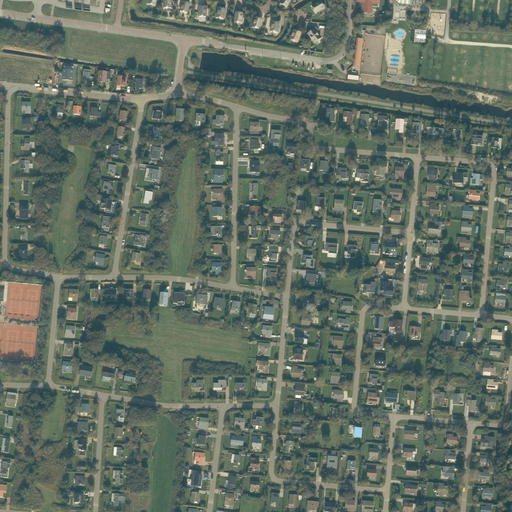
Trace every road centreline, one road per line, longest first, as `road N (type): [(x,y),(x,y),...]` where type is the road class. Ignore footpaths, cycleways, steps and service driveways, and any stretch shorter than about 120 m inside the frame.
road 1 (residential): [(57,278),(4,261),(8,86)]
road 2 (residential): [(481,314),(493,170),(417,160)]
road 3 (residential): [(417,160),(330,151),(314,146),(305,125),(236,106)]
road 4 (residential): [(386,493),(272,481),(275,409)]
road 5 (unclassified): [(184,39),(0,13)]
road 6 (residential): [(404,310),(361,310),(353,407),(394,417)]
road 7 (residential): [(286,296),(293,236),(303,224),(409,234)]
road 8 (residential): [(232,287),(236,106)]
road 9 (residential): [(112,277),(141,100)]
road 10 (residential): [(141,100),(8,86)]
road 11 (residential): [(222,407),(101,395)]
road 12 (residential): [(232,287),(112,277)]
